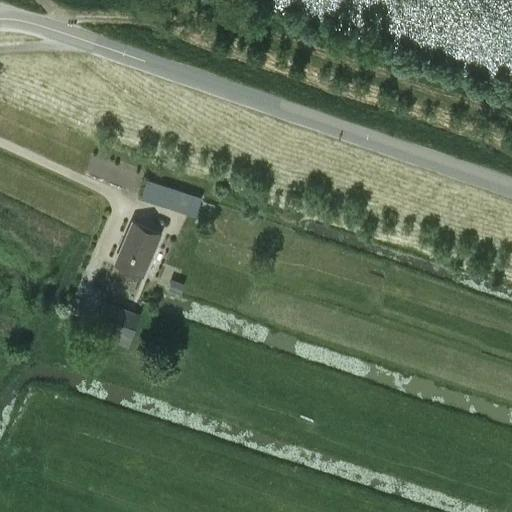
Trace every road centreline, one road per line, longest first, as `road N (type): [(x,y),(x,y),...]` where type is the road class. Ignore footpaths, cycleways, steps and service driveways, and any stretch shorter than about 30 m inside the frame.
road 1 (unclassified): [(511,186),(75,38),(0,24)]
road 2 (track): [(58,33),(74,20),(154,19),(232,31),(511,124)]
